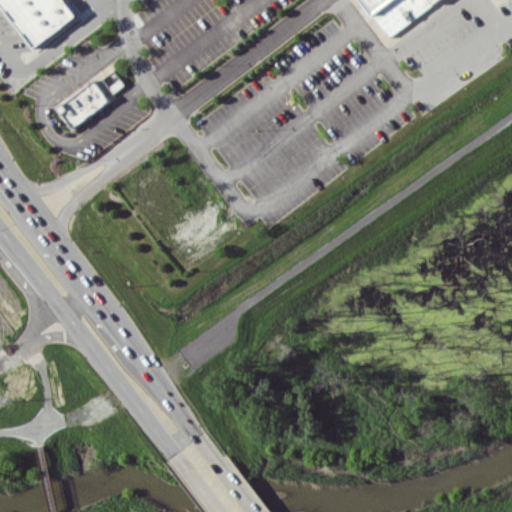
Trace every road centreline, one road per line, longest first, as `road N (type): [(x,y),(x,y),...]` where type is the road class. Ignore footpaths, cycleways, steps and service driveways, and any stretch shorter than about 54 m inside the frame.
road 1 (trunk): [(190,447),(188,422),(52,238)]
road 2 (trunk): [(64,308),(167,437),(190,447)]
